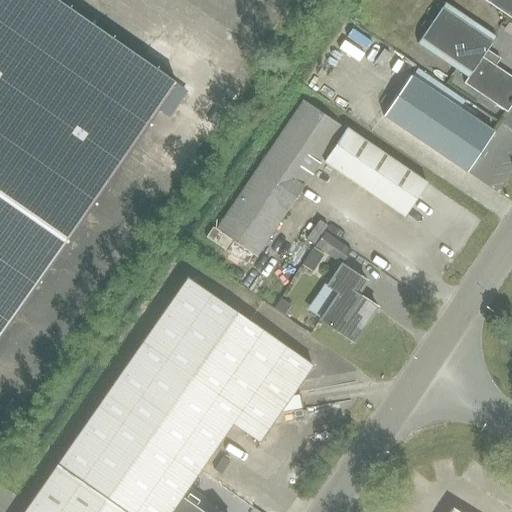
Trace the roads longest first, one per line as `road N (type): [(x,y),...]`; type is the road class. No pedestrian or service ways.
road 1 (unclassified): [(428,364),(330,511)]
road 2 (unclassified): [(511,243),(428,364)]
